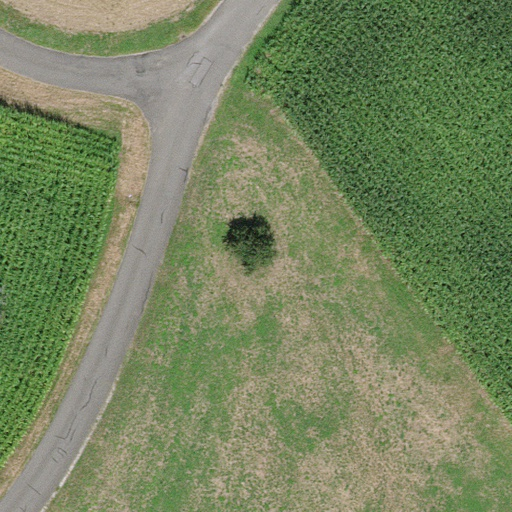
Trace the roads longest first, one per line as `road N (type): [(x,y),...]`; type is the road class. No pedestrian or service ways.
road 1 (unclassified): [(10,511),(32,490),(113,319),(191,94)]
road 2 (unclassified): [(0,51),(191,94)]
road 3 (unclassified): [(191,94),(268,0)]
